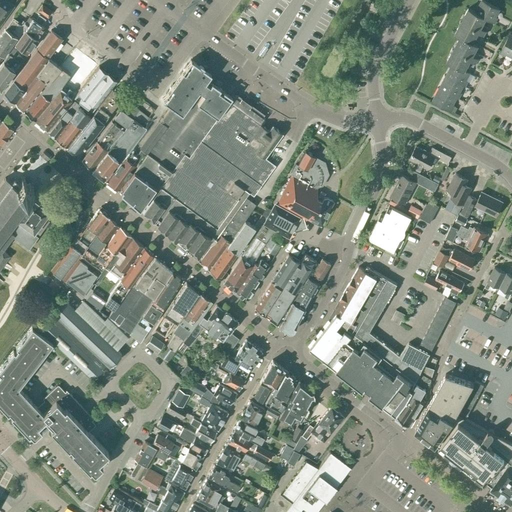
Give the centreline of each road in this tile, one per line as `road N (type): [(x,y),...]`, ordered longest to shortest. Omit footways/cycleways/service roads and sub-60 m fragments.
road 1 (unclassified): [(400,511),(365,485),(402,439),(301,360),(297,341)]
road 2 (unclassified): [(297,341),(343,267),(380,175),(376,120)]
road 3 (residential): [(181,511),(270,351),(297,341)]
road 4 (unclassified): [(376,120),(342,121),(309,107),(199,31)]
road 5 (unclassified): [(66,24),(156,90),(199,31)]
road 6 (unclassified): [(511,179),(413,120),(376,120)]
road 7 (unknown): [(441,209),(403,280),(347,251)]
road 8 (unclassified): [(376,120),(372,74),(409,0)]
